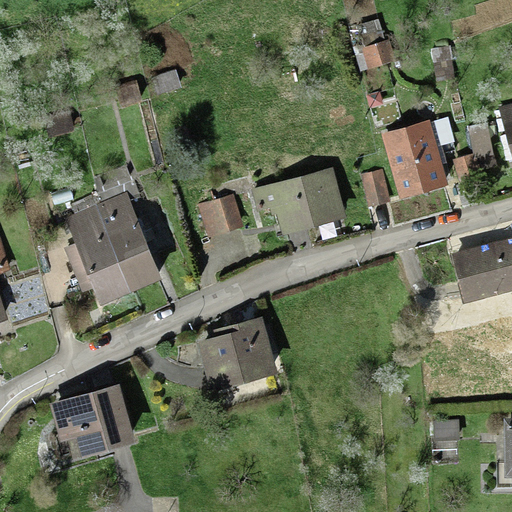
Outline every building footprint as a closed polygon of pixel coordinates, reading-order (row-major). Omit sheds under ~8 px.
[(439,56),(439,81),(451,80),(450,56),(439,56)] [(176,78),(153,82),(156,97),(179,93),(176,78)] [(511,111),(503,114),(511,146),(511,111)] [(70,116),(48,122),(52,137),(74,131),(70,116)] [(429,127),(387,142),(408,204),(450,190),(429,127)] [(132,172),(108,183),(116,199),(100,206),(140,294),(166,283),(156,260),(171,253),(150,208),(137,214),(130,198),(141,192),(132,172)] [(336,176),(257,196),(261,214),(278,210),(285,239),(348,224),(336,176)] [(383,177),(365,180),(369,209),(386,206),(383,177)] [(237,203),(203,209),(208,237),(242,231),(237,203)] [(140,294),(100,206),(70,220),(83,248),(67,255),(85,295),(99,289),(108,309),(140,294)] [(0,243),(0,331),(10,328),(0,296),(0,280),(11,277),(0,243)] [(511,248),(511,249),(460,260),(469,303),(511,293),(511,248)] [(215,346),(203,350),(214,393),(279,376),(267,328),(214,342),(215,346)] [(120,383),(49,404),(60,441),(67,439),(73,462),(138,444),(120,383)] [(435,427),(435,447),(460,446),(460,426),(435,427)]
